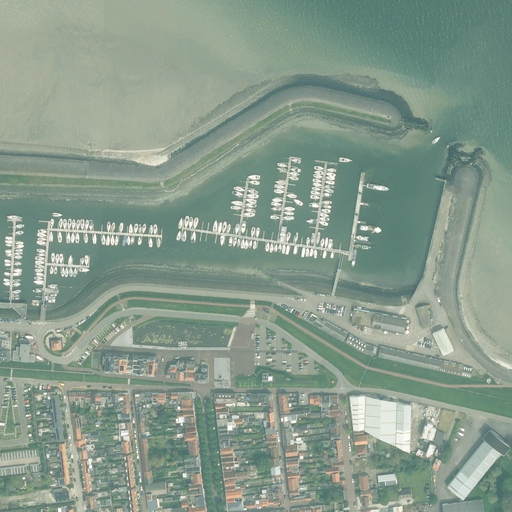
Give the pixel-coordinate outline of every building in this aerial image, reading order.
[(422,328),(432,325),(426,305),(416,308),(422,328)] [(406,318),(374,312),(354,308),(351,323),(404,333),(406,318)] [(317,317),(312,314),(308,320),(313,323),(316,319),(317,317)] [(325,322),(317,317),(316,319),(313,323),(322,328),(325,322)] [(333,334),(337,327),(326,321),(325,322),(322,328),(333,334)] [(337,327),(333,334),(343,340),(347,333),(337,327)] [(454,349),(443,328),(432,333),(443,355),(454,349)] [(352,345),(356,338),(350,335),(346,342),(352,345)] [(357,348),(361,341),(356,338),(352,345),(357,348)] [(13,350),(13,354),(12,360),(34,362),(34,355),(29,355),(30,339),(19,339),(19,343),(20,343),(20,347),(16,347),(16,350),(13,350)] [(0,359),(9,360),(10,350),(10,344),(2,344),(2,341),(0,340),(0,359)] [(60,340),(51,340),(52,349),(61,349),(60,340)] [(363,352),(367,344),(361,341),(357,348),(363,352)] [(367,344),(363,352),(372,354),(374,346),(367,344)] [(388,359),(390,349),(380,346),(378,356),(388,359)] [(395,360),(397,350),(390,349),(388,359),(395,360)] [(415,365),(417,355),(397,350),(395,360),(415,365)] [(92,352),(91,367),(100,368),(100,364),(101,352),(97,352),(93,352),(92,352)] [(106,355),(105,371),(127,373),(127,371),(132,371),(132,373),(154,375),(154,368),(155,368),(155,359),(134,357),(133,359),(128,359),(128,357),(106,355)] [(438,370),(440,360),(417,355),(415,365),(438,370)] [(446,372),(448,362),(440,360),(438,370),(446,372)] [(195,366),(195,365),(195,362),(177,361),(177,365),(177,367),(176,370),(182,371),(182,372),(184,372),(183,379),(195,379),(196,373),(196,372),(195,372),(195,371),(198,371),(198,366),(195,366)] [(453,373),(455,363),(448,362),(446,372),(453,373)] [(463,366),(463,365),(455,363),(453,373),(461,375),(463,366)] [(176,377),(176,370),(177,367),(177,365),(170,365),(167,371),(167,376),(176,377)] [(473,368),(463,366),(461,375),(471,378),(473,368)] [(196,373),(195,379),(195,380),(208,380),(208,368),(201,368),(201,373),(196,373)] [(188,398),(193,398),(192,392),(171,393),(171,397),(176,397),(176,400),(178,400),(182,400),(182,399),(188,399),(188,398)] [(124,403),(129,403),(128,393),(119,393),(119,398),(120,398),(120,397),(123,397),(124,403)] [(272,402),(272,398),(272,394),(257,394),(257,400),(257,401),(265,401),(265,400),(267,400),(267,403),(272,402)] [(321,406),(321,396),(310,395),(310,403),(319,403),(319,406),(321,406)] [(330,412),(330,401),(329,395),(321,396),(321,406),(321,412),(330,412)] [(349,396),(351,416),(362,415),(360,395),(349,396)] [(397,402),(365,395),(360,395),(362,415),(351,416),(353,430),(364,428),(365,429),(410,452),(411,405),(397,402)] [(182,404),(193,404),(193,398),(188,398),(188,399),(182,399),(182,400),(178,400),(176,400),(174,400),(173,400),(171,400),(170,399),(170,400),(158,399),(158,403),(158,405),(158,407),(161,408),(161,403),(164,403),(169,403),(177,403),(181,403),(182,404)] [(195,415),(194,409),(183,409),(183,413),(177,413),(177,417),(178,417),(185,416),(195,415)] [(268,412),(265,412),(266,420),(274,419),(273,412),(268,412)] [(118,419),(121,418),(122,421),(130,420),(130,413),(118,414),(118,419)] [(138,421),(148,420),(148,419),(147,419),(147,414),(144,415),(143,413),(137,414),(138,421)] [(248,417),(239,418),(239,415),(232,415),(232,416),(232,417),(227,417),(217,418),(218,425),(227,424),(228,424),(231,423),(252,421),(256,421),(255,416),(248,417)] [(73,428),(80,427),(82,427),(80,417),(75,417),(72,418),(73,428)] [(124,429),(132,428),(130,421),(119,422),(120,429),(124,429)] [(234,429),(233,429),(228,430),(227,424),(218,425),(219,433),(232,432),(232,431),(234,430),(234,429)] [(448,485),(464,498),(508,443),(511,438),(511,436),(497,425),(448,485)] [(284,439),(293,438),(298,437),(297,435),(293,435),(293,433),(297,433),(297,431),(283,432),(284,439)] [(441,444),(444,433),(437,431),(434,442),(441,444)] [(62,432),(56,433),(56,437),(51,438),(51,441),(63,439),(62,432)] [(370,438),(370,439),(372,439),(371,434),(367,435),(367,434),(354,436),(355,444),(368,443),(368,438),(370,438)] [(141,449),(149,448),(147,437),(140,438),(141,449)] [(220,447),(237,445),(236,443),(231,443),(231,444),(230,445),(229,437),(219,438),(220,447)] [(337,456),(343,456),(342,450),(341,438),(332,439),(333,448),(331,448),(331,452),(334,452),(335,456),(337,456)] [(286,455),(298,454),(297,443),(285,445),(286,455)] [(87,454),(89,453),(93,453),(93,450),(80,452),(81,458),(87,457),(87,454)] [(433,464),(439,465),(442,456),(436,454),(433,464)] [(144,470),(151,469),(150,460),(143,460),(143,465),(144,470)] [(280,473),(279,462),(273,462),(270,463),(271,474),(280,473)] [(190,472),(201,471),(200,464),(185,466),(179,466),(179,470),(186,469),(187,478),(190,478),(190,475),(191,475),(190,472)] [(243,477),(258,476),(256,464),(250,465),(239,466),(223,468),(224,479),(243,477)] [(100,473),(100,470),(98,470),(82,472),(83,478),(90,477),(90,474),(100,473)] [(192,483),(202,482),(201,471),(190,472),(191,475),(192,483)] [(378,476),(379,486),(397,484),(396,474),(378,476)] [(68,475),(62,476),(58,477),(58,483),(61,483),(61,486),(67,485),(67,482),(69,482),(68,475)] [(369,488),(368,475),(359,476),(360,489),(369,488)] [(289,486),(299,485),(298,478),(303,478),(303,476),(300,477),(288,478),(289,486)] [(225,486),(235,485),(235,480),(236,481),(244,480),(243,477),(224,479),(225,486)] [(146,494),(156,493),(166,492),(165,481),(145,483),(146,494)] [(62,488),(53,489),(54,493),(55,493),(56,501),(69,500),(68,491),(62,491),(62,488)] [(186,495),(203,493),(203,488),(189,489),(183,490),(183,491),(182,491),(182,496),(186,495)] [(242,496),(241,492),(250,491),(250,488),(245,489),(241,489),(226,491),(226,498),(234,497),(239,497),(242,496)] [(411,496),(411,489),(399,490),(400,497),(411,496)] [(86,502),(96,501),(95,497),(97,496),(97,492),(90,493),(91,495),(85,496),(86,502)] [(181,501),(182,507),(205,504),(204,499),(204,493),(203,493),(186,495),(187,501),(181,501)] [(269,504),(268,496),(267,493),(266,493),(259,494),(259,497),(261,505),(269,504)] [(300,494),(299,493),(290,494),(291,502),(306,500),(305,495),(305,493),(300,494)] [(255,498),(255,495),(247,496),(248,497),(248,499),(247,500),(247,503),(246,503),(247,507),(256,506),(255,498)] [(280,500),(280,503),(284,503),(283,495),(275,496),(275,500),(277,500),(280,500)] [(368,497),(377,496),(377,495),(371,496),(361,497),(362,505),(369,504),(368,497)] [(147,500),(148,511),(158,510),(157,498),(147,500)] [(442,504),(443,511),(483,511),(482,499),(442,504)] [(235,501),(227,502),(227,503),(228,509),(232,509),(235,508),(240,508),(242,508),(243,508),(243,506),(242,503),(242,500),(239,500),(239,501),(235,501)] [(92,510),(99,509),(98,504),(96,504),(96,501),(86,502),(86,507),(92,507),(92,510)]
